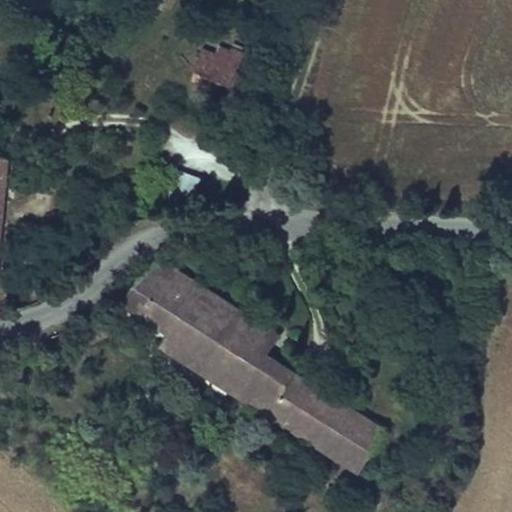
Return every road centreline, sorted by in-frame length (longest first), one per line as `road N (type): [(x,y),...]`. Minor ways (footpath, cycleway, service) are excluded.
road 1 (tertiary): [(0,328),(82,298),(140,244),(200,229),(511,232)]
road 2 (track): [(280,0),(233,144),(251,171),(267,224)]
